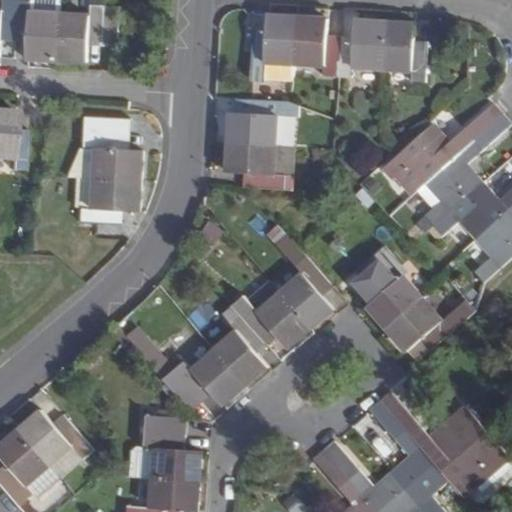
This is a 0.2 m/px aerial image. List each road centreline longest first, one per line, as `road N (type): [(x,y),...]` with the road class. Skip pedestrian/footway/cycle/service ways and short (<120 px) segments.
road 1 (residential): [(189,93),(187,157),(168,222),(141,262),(0,390)]
road 2 (residential): [(216,511),(222,455),(334,367)]
road 3 (residential): [(0,82),(189,93)]
road 4 (residential): [(511,22),(484,8),(347,0)]
